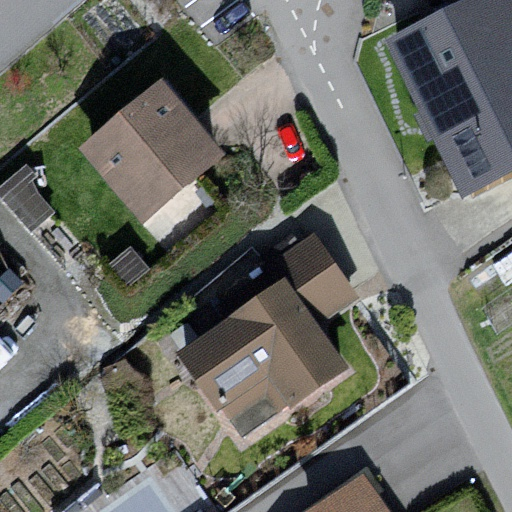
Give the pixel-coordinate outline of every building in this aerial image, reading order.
[(0,0),(0,56),(66,0),(0,0)] [(511,38),(493,0),(461,0),(368,46),(442,195),(511,160),(511,38)] [(205,153),(143,81),(63,149),(125,222),(205,153)] [(338,293),(299,240),(190,318),(203,336),(165,363),(198,407),(204,402),(235,444),(280,412),(275,406),(330,366),(298,322),(338,293)] [(377,511),(352,474),(295,511),(377,511)]
